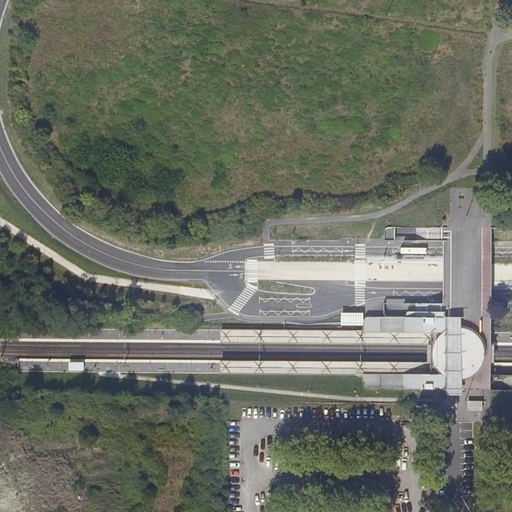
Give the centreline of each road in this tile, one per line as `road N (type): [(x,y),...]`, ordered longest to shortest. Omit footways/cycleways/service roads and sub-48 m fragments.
road 1 (unclassified): [(483,199),(484,511)]
road 2 (unclassified): [(483,199),(488,62),(503,0)]
